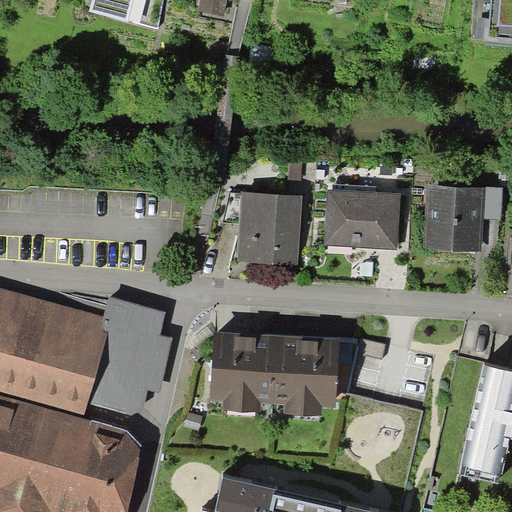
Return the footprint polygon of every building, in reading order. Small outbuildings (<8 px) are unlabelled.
[(92,0),(89,11),(127,21),(128,19),(133,0),(92,0)] [(146,0),(133,0),(128,19),(140,22),(146,0)] [(224,15),(226,0),(200,0),(199,10),(224,15)] [(511,0),(491,0),(488,36),(511,38),(511,0)] [(302,160),(290,160),(288,189),(300,189),(302,160)] [(485,188),(427,185),(424,248),(482,251),(483,219),(485,188)] [(485,186),(485,188),(483,219),(502,220),(504,187),(485,186)] [(401,193),(328,189),(325,245),(398,249),(401,193)] [(302,195),(242,191),(237,261),(298,265),(302,195)] [(166,311),(109,297),(103,316),(0,288),(0,395),(83,418),(87,404),(132,416),(145,408),(148,390),(160,393),(172,337),(160,334),(166,311)] [(215,330),(211,400),(224,401),(223,409),(262,412),(262,402),(286,404),(286,414),(323,416),(324,407),(336,408),(340,337),(215,330)] [(511,370),(483,364),(461,465),(502,474),(510,437),(511,437),(511,370)] [(404,497),(424,412),(348,393),(327,479),(404,497)] [(0,395),(0,511),(3,511),(126,511),(142,447),(127,431),(83,418),(0,395)] [(203,416),(188,412),(185,426),(199,430),(203,416)] [(369,511),(223,478),(215,511),(208,511),(201,511),(369,511)]
